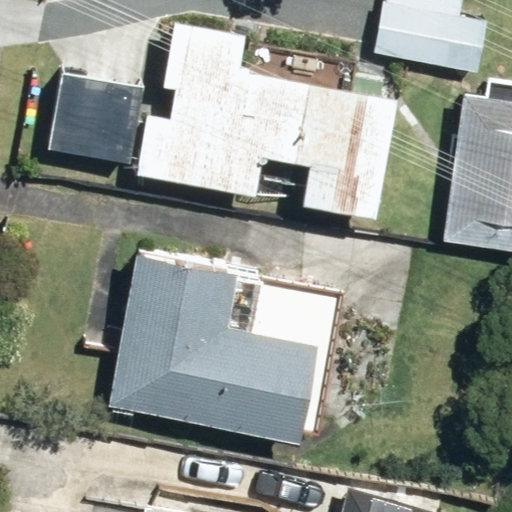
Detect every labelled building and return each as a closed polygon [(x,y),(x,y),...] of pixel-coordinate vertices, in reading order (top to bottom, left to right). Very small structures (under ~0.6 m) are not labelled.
[(462,0),(385,0),(375,53),(477,73),(487,23),(459,18),(462,0)] [(177,27),(153,180),(262,197),(268,163),(321,171),(315,206),(385,217),(403,101),(250,77),(256,39),(177,27)] [(511,84),(468,80),(455,231),(511,235),(511,84)] [(138,241),(115,391),(313,422),(328,324),(239,311),(248,258),(138,241)] [(86,511),(188,511),(89,495),(86,511)] [(344,511),(411,511),(349,496),(344,511)]
